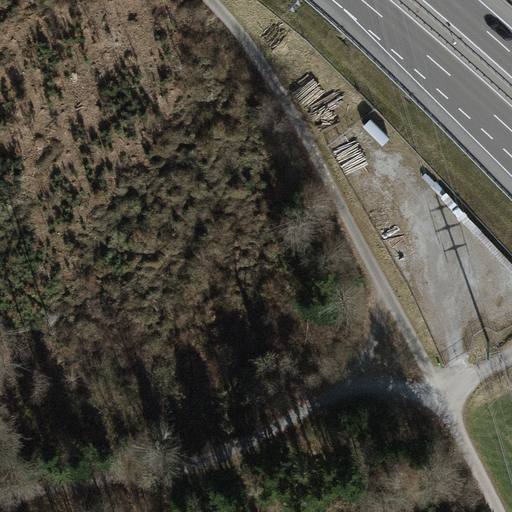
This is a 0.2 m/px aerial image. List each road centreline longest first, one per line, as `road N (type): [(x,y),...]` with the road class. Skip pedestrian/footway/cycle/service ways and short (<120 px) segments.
road 1 (track): [(442,399),(284,100),(209,0)]
road 2 (track): [(4,511),(60,490),(172,471),(330,396),(387,387),(442,399)]
road 3 (motorway): [(361,0),(511,130)]
road 4 (track): [(442,399),(496,511)]
road 5 (track): [(330,396),(367,352),(385,291)]
